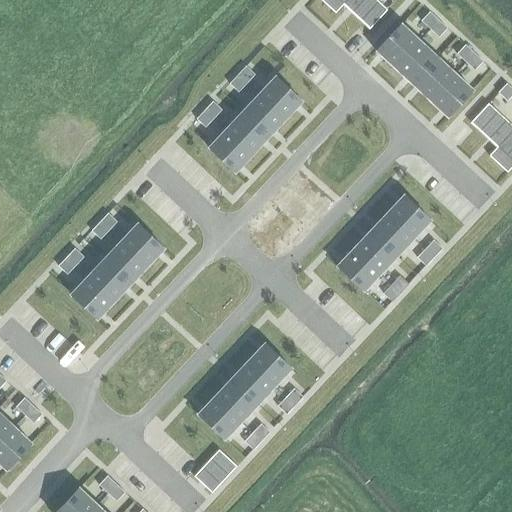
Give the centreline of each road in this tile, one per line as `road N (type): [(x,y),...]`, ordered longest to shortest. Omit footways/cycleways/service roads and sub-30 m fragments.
road 1 (residential): [(73,393),(221,234)]
road 2 (residential): [(271,282),(121,439)]
road 3 (residential): [(413,134),(271,282)]
road 4 (residential): [(221,234),(365,88)]
road 5 (residential): [(9,511),(100,418)]
